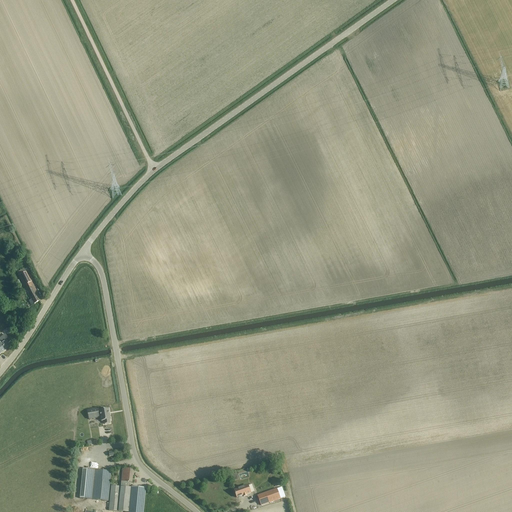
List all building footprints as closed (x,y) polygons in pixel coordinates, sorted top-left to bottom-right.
[(17,273),(28,295),(31,300),(32,299),(34,304),(39,302),(35,293),(36,292),(24,269),(17,273)] [(0,353),(5,349),(4,348),(8,345),(7,344),(7,343),(9,341),(10,341),(5,335),(0,338),(0,353)] [(90,414),(88,414),(89,420),(92,419),(92,418),(99,417),(99,416),(101,416),(102,422),(104,421),(105,425),(110,424),(110,420),(111,420),(109,409),(100,411),(98,411),(98,409),(90,410),(90,414)] [(92,500),(95,470),(83,469),(80,499),(92,500)] [(122,482),(121,487),(130,488),(131,483),(132,483),(133,475),(134,475),(134,470),(123,469),(122,482)] [(93,500),(108,502),(111,472),(96,470),(93,500)] [(247,495),(251,493),(255,492),(252,485),(248,486),(244,488),(244,487),(235,490),(238,498),(243,496),(244,497),(247,496),(247,495)] [(111,486),(109,511),(119,511),(121,487),(111,486)] [(121,487),(119,511),(125,511),(130,511),(132,488),(130,488),(121,487)] [(130,511),(144,511),(146,489),(132,488),(130,511)] [(262,506),(266,504),(281,499),(285,497),(282,488),(277,489),(263,494),(258,496),(262,506)]
